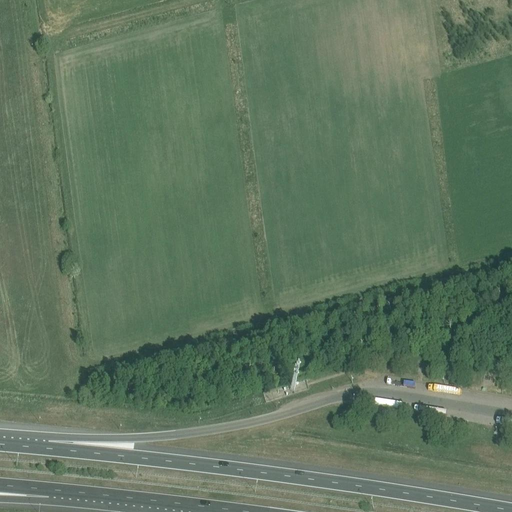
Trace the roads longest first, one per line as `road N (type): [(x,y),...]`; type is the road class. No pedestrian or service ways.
road 1 (motorway): [(511,508),(0,444)]
road 2 (motorway): [(0,486),(248,511)]
